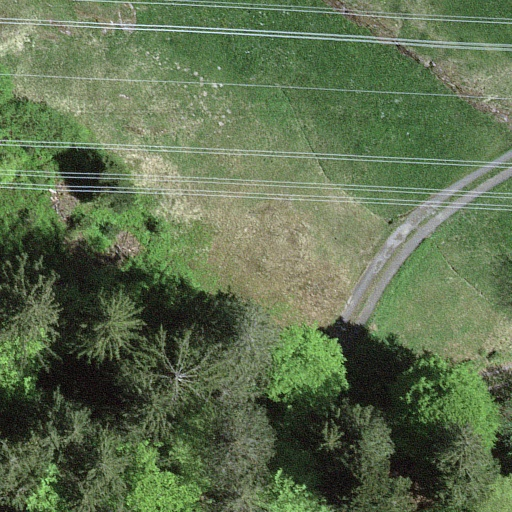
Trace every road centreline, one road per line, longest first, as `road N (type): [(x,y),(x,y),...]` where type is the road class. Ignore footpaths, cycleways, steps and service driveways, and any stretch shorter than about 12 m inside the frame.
road 1 (track): [(511,155),(444,210),(360,298),(242,511)]
road 2 (track): [(272,454),(511,381)]
